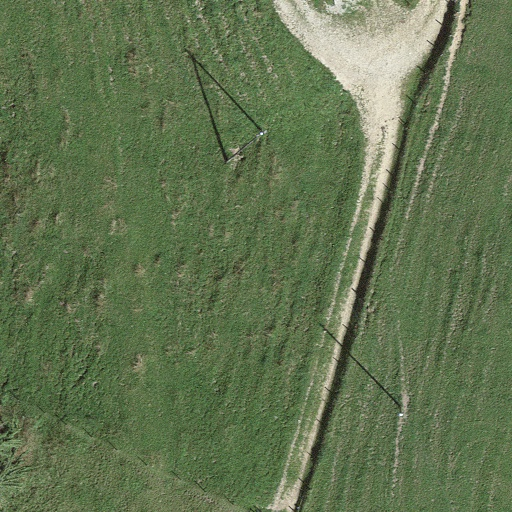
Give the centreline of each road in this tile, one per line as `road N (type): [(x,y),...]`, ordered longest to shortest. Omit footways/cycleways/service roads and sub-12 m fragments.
road 1 (track): [(377,63),(383,144),(283,511)]
road 2 (track): [(291,0),(308,25),(377,63),(420,29),(435,0)]
